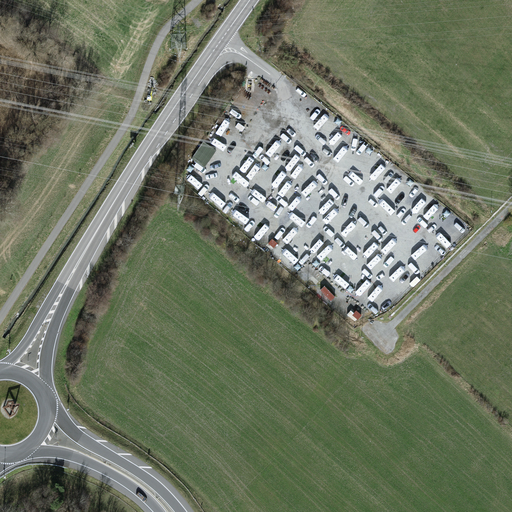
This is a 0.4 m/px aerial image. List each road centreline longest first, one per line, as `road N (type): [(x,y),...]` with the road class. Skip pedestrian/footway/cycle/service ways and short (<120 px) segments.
road 1 (secondary): [(70,277),(250,0)]
road 2 (unclassified): [(511,206),(383,336)]
road 3 (motorway): [(182,511),(46,400)]
road 4 (motorway): [(20,452),(87,462),(158,511)]
